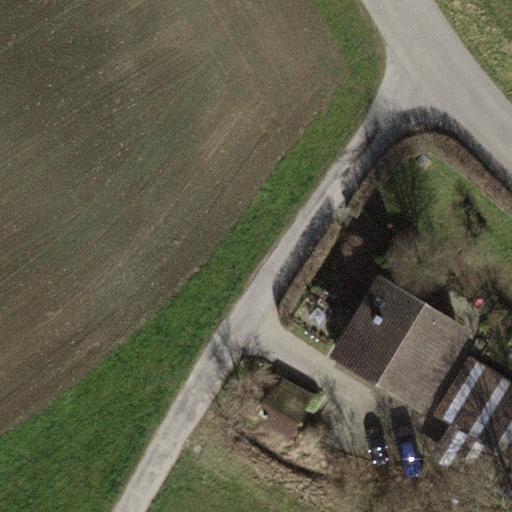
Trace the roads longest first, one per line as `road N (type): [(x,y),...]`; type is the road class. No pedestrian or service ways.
road 1 (track): [(141,511),(420,38)]
road 2 (residential): [(399,0),(420,38),(511,147)]
